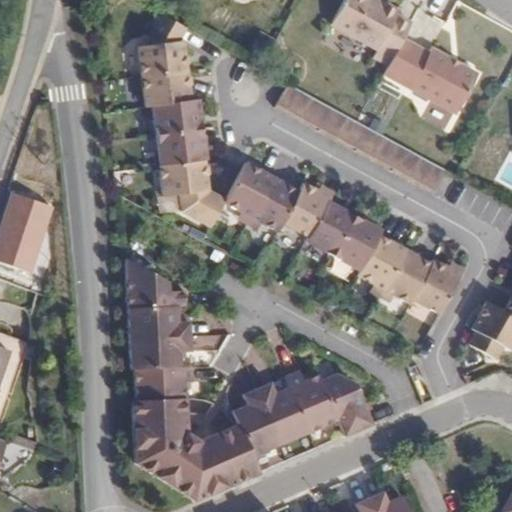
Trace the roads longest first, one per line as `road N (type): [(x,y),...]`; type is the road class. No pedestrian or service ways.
road 1 (residential): [(106,511),(70,89),(51,6)]
road 2 (residential): [(455,412),(439,350),(489,259),(482,238),(246,110)]
road 3 (residential): [(418,428),(393,376),(228,283)]
road 4 (residential): [(223,511),(418,428)]
road 5 (residential): [(51,6),(0,154)]
